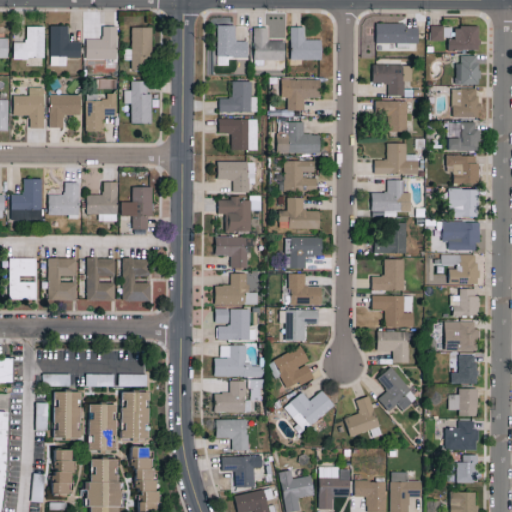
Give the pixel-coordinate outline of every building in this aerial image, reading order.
[(418,41),(418,27),(404,27),(404,21),(376,22),(376,42),(418,41)] [(50,65),(66,64),(66,56),(81,56),(80,41),(69,41),(68,24),(49,25),(50,65)] [(217,56),(248,56),(248,41),(235,40),(235,24),(217,24),(217,56)] [(43,57),(44,25),(25,25),(25,41),(12,41),(12,57),(43,57)] [(117,25),(102,25),(102,38),(86,38),(86,58),(117,58),(117,25)] [(290,58),(321,58),(322,39),(304,38),(304,25),(291,25),(290,58)] [(452,25),(430,25),(430,37),(452,38),(452,25)] [(448,49),(480,48),(479,25),(454,26),(455,38),(447,38),(448,49)] [(151,26),(131,26),(131,68),(150,68),(151,26)] [(268,26),(253,26),(255,64),(261,64),(261,59),(285,58),(284,39),(268,39),(268,26)] [(478,54),(461,54),(461,62),(456,62),(456,84),(479,84),(478,54)] [(388,82),(387,94),(403,95),(404,80),(411,80),(412,64),(373,63),(372,81),(388,82)] [(320,78),(281,78),(281,96),(287,96),(286,109),(303,109),(304,97),(320,97),(320,78)] [(131,122),(151,122),(151,92),(147,92),(147,80),(131,79),(131,89),(124,89),(124,102),(131,102),(131,122)] [(219,111),(257,111),(257,97),(251,97),(251,80),(231,80),(231,97),(218,97),(219,111)] [(13,94),(13,114),(30,115),(30,127),(43,127),(44,86),(29,86),(29,95),(13,94)] [(479,87),(452,87),(452,116),(479,116),(479,87)] [(117,92),(107,92),(107,98),(99,98),(99,93),(86,93),(86,130),(104,130),(104,114),(116,114),(117,92)] [(49,127),(63,127),(64,113),(80,114),(81,94),(50,93),(49,127)] [(0,129),(8,129),(8,98),(0,97),(0,129)] [(409,100),(375,99),(374,113),(388,114),(387,130),(407,130),(407,120),(408,120),(409,100)] [(258,118),(219,117),(218,132),(231,132),(231,149),(257,149),(258,118)] [(319,152),(319,133),(303,133),(303,121),(288,121),(288,133),(277,133),(277,152),(319,152)] [(478,121),(447,121),(448,150),(479,149),(478,121)] [(406,142),(386,142),(387,158),(374,159),(374,173),(418,172),(418,153),(406,153),(406,142)] [(478,182),(478,153),(446,154),(446,171),(453,170),(453,183),(478,182)] [(283,189),(316,189),(317,177),(303,177),(303,171),(314,171),(315,160),(283,159),(283,189)] [(248,191),(249,161),(218,160),(217,179),(233,179),(233,191),(248,191)] [(11,193),(10,219),(41,219),(42,178),(24,177),(23,194),(11,193)] [(410,192),(403,191),(403,179),(387,179),(387,191),(371,191),(371,216),(397,216),(397,210),(410,210),(410,192)] [(117,180),(103,180),(103,194),(86,194),(86,212),(98,213),(98,220),(117,220),(117,180)] [(48,194),(48,214),(69,214),(69,217),(78,218),(79,181),(65,181),(64,194),(48,194)] [(132,185),(132,200),(121,201),(121,215),(132,214),(132,230),(147,230),(147,215),(152,215),(152,185),(132,185)] [(453,216),(478,216),(477,187),(448,188),(448,209),(453,209),(453,216)] [(260,195),(250,195),(251,210),(261,209),(260,195)] [(320,227),(320,209),(303,210),(303,196),(286,197),(286,210),(278,210),(279,228),(320,227)] [(218,213),(224,212),(225,231),(251,231),(250,199),(240,199),(240,197),(217,198),(218,213)] [(442,241),(448,241),(448,249),(478,249),(478,220),(442,221),(442,241)] [(406,222),(383,222),(383,235),(374,235),(373,252),(405,252),(406,222)] [(231,266),(248,267),(248,236),(215,235),(215,255),(231,255),(231,266)] [(289,267),(305,267),(305,255),(322,255),(322,236),(285,236),(285,253),(290,253),(289,267)] [(477,254),(441,253),(440,265),(448,265),(448,282),(476,283),(477,254)] [(86,299),(115,299),(115,281),(99,281),(99,275),(115,275),(115,257),(87,256),(86,299)] [(35,298),(35,281),(19,281),(19,275),(34,275),(35,257),(9,257),(8,297),(35,298)] [(48,299),(76,299),(76,281),(59,282),(59,274),(76,274),(75,257),(47,257),(48,299)] [(122,300),(150,300),(151,282),(135,281),(135,275),(150,275),(150,257),(123,257),(122,300)] [(404,258),(384,258),(384,275),(371,275),(371,289),(404,289),(404,258)] [(215,284),(214,303),(257,304),(257,292),(247,291),(247,272),(230,272),(230,284),(215,284)] [(288,304),(322,304),(322,285),(305,285),(305,273),(288,273),(288,304)] [(451,295),(451,315),(477,315),(477,288),(459,288),(459,295),(451,295)] [(372,308),(384,309),(384,326),(412,326),(412,295),(372,294),(372,308)] [(214,323),(217,323),(217,339),(249,339),(250,308),(215,307),(214,323)] [(305,339),(305,323),(317,322),(317,309),(278,309),(278,322),(284,322),(285,340),(305,339)] [(477,321),(444,320),(444,349),(477,350),(477,321)] [(408,330),(377,330),(377,350),(392,350),(392,363),(409,362),(408,330)] [(214,375),(263,376),(263,364),(246,364),(246,344),(220,344),(219,357),(214,357),(214,375)] [(313,376),(307,362),(308,362),(301,346),(273,358),(286,388),(313,376)] [(450,383),(476,383),(476,354),(458,354),(458,362),(450,362),(450,383)] [(13,357),(0,357),(0,381),(13,382),(13,357)] [(377,377),(387,391),(378,397),(388,410),(397,403),(401,409),(416,398),(392,366),(377,377)] [(249,400),(245,399),(245,410),(250,410),(250,400),(264,400),(264,378),(250,378),(249,400)] [(245,380),(230,379),(229,392),(215,392),(214,411),(245,411),(245,380)] [(448,408),(458,409),(458,415),(477,415),(477,388),(458,387),(458,394),(448,394),(448,408)] [(302,431),(335,405),(322,389),(310,399),(303,391),(283,407),(302,431)] [(150,391),(121,391),(120,437),(149,438),(150,391)] [(345,416),(349,435),(371,430),(372,436),(380,434),(371,395),(355,399),(359,413),(345,416)] [(116,404),(89,404),(89,449),(116,449),(116,404)] [(248,418),(216,418),(216,437),(232,437),(232,449),(248,449),(248,418)] [(444,448),(476,449),(476,420),(457,420),(457,427),(445,427),(444,448)] [(155,446),(131,446),(132,468),(137,467),(138,511),(156,511),(155,446)] [(73,449),(53,448),(52,493),(72,493),(73,449)] [(456,481),(476,481),(476,454),(462,454),(462,461),(457,461),(456,481)] [(235,486),(254,486),(254,466),(262,466),(262,455),(222,456),(222,470),(235,469),(235,486)] [(349,467),(319,467),(319,508),(333,508),(333,496),(350,496),(349,467)] [(280,471),(285,511),(300,510),(298,496),(314,495),(312,475),(292,477),(291,469),(280,471)] [(390,511),(409,511),(410,495),(422,496),(422,480),(407,479),(407,471),(390,470),(390,511)] [(366,496),(366,511),(383,511),(385,511),(386,481),(355,480),(354,496),(366,496)] [(241,511),(254,510),(254,511),(275,511),(273,502),(267,503),(264,489),(234,495),(237,511),(241,511)] [(450,511),(475,511),(475,491),(450,491),(450,511)]
